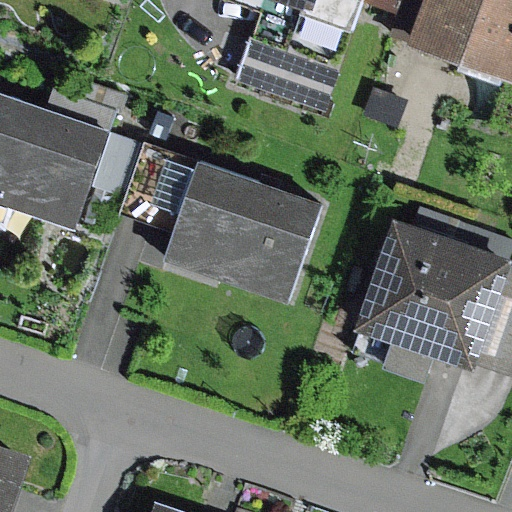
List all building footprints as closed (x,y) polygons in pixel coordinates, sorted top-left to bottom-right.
[(220,0),(257,15),(234,82),(325,113),(350,38),(361,5),(396,18),(402,0),(220,0)] [(511,0),(402,0),(396,18),(389,39),(407,45),(405,51),(511,88),(511,0)] [(44,112),(0,96),(0,232),(6,235),(11,213),(76,235),(115,113),(122,116),(127,98),(81,81),(74,99),(52,90),(44,112)] [(407,102),(374,89),(363,118),(397,130),(407,102)] [(322,207),(144,145),(119,217),(172,236),(163,265),(286,309),(322,207)] [(510,264),(390,223),(353,335),(473,377),(476,367),(511,379),(511,269),(509,269),(510,264)] [(0,511),(11,511),(30,460),(0,449),(0,511)]
